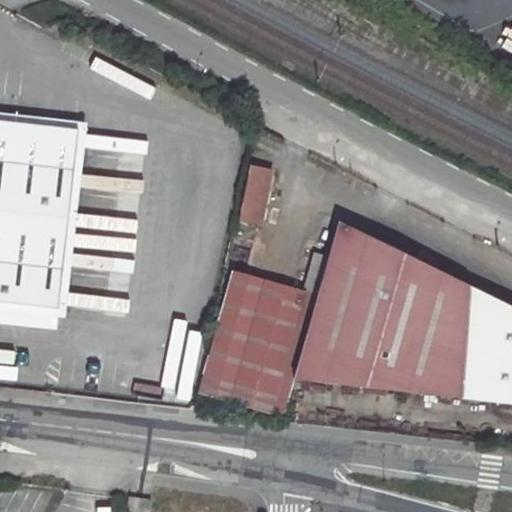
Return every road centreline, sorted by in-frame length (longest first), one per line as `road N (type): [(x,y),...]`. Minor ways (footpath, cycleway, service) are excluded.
road 1 (residential): [(105,0),(511,204)]
road 2 (secondary): [(0,419),(300,462)]
road 3 (secondary): [(511,474),(364,455),(300,462)]
road 4 (secondary): [(300,462),(314,483),(417,511)]
